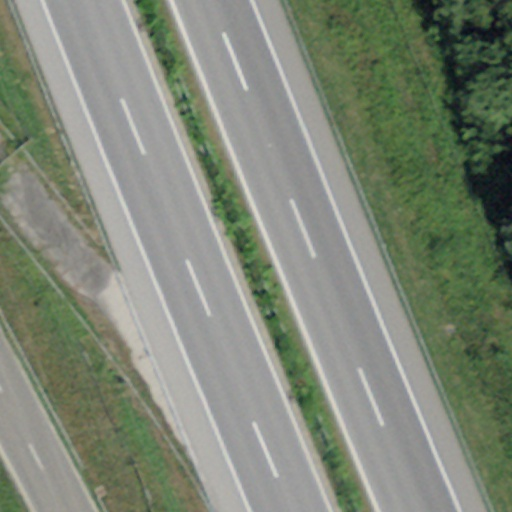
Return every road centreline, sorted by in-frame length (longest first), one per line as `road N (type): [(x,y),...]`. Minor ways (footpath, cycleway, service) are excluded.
road 1 (motorway): [(418,511),(203,0)]
road 2 (motorway): [(84,0),(293,511)]
road 3 (secondary): [(61,511),(0,394)]
